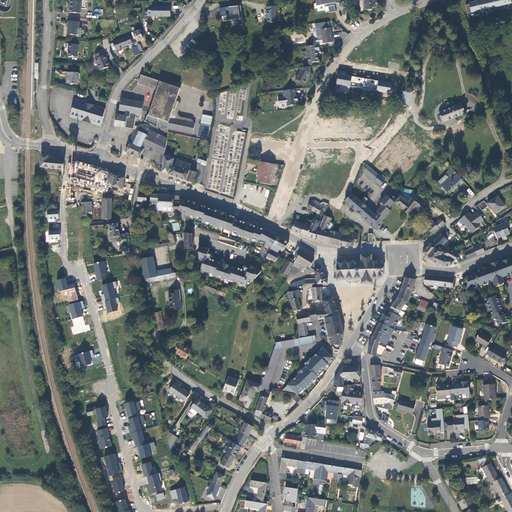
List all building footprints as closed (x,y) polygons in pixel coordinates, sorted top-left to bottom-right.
[(70,13),(81,14),(81,0),(70,0),(70,4),(66,4),(66,13),(70,13)] [(325,13),(336,11),(335,2),(341,1),(340,0),(313,0),(316,12),(325,11),(325,13)] [(364,0),(364,10),(367,10),(369,11),(371,11),(373,9),(373,7),(376,7),(375,0),(364,0)] [(479,11),(476,0),(472,0),(473,3),(468,4),(469,5),(465,6),(467,14),(470,13),(471,13),(474,13),(474,15),(479,14),(479,11)] [(476,0),(479,11),(482,11),(483,13),(488,12),(487,9),(484,0),(480,1),(479,0),(476,0)] [(496,10),(495,8),(493,0),(484,0),(487,9),(490,9),(491,11),(496,10)] [(501,0),(493,0),(495,8),(498,7),(499,10),(504,8),(501,0)] [(511,0),(501,0),(504,8),(509,7),(511,7),(511,0)] [(152,6),(151,16),(164,16),(164,14),(170,15),(170,6),(170,1),(165,1),(165,6),(152,6)] [(230,21),(231,26),(243,25),(241,5),(220,7),(221,22),(230,21)] [(268,7),(266,7),(266,11),(266,16),(266,23),(277,22),(276,10),(278,10),(277,6),(275,6),(268,7)] [(68,22),(67,35),(81,35),(81,28),(79,28),(79,22),(68,22)] [(321,29),(323,44),(332,42),(332,39),(332,34),(331,34),(330,28),(321,29)] [(143,39),(140,30),(133,32),(137,42),(143,39)] [(136,42),(133,34),(113,43),(116,50),(117,50),(131,44),(136,42)] [(251,36),(237,40),(239,49),(253,45),(251,36)] [(68,57),(78,57),(78,45),(68,44),(68,49),(68,57)] [(319,51),(318,44),(306,46),(306,50),(305,52),(305,56),(308,57),(308,63),(318,61),(317,51),(319,51)] [(135,56),(141,54),(140,52),(137,46),(133,47),(132,48),(134,52),(133,53),(134,56),(135,56)] [(104,55),(103,52),(94,55),(96,59),(95,59),(100,71),(109,67),(107,61),(108,60),(105,55),(104,55)] [(163,60),(158,68),(167,75),(173,67),(163,60)] [(310,72),(310,67),(300,68),(300,70),(295,79),(304,84),(307,78),(308,79),(311,74),(309,74),(310,72)] [(78,73),(68,72),(68,79),(66,79),(66,84),(78,84),(78,73)] [(349,93),(350,87),(390,93),(392,82),(338,74),(335,91),(349,93)] [(175,118),(172,116),(171,115),(173,109),(175,110),(178,102),(176,101),(180,88),(141,75),(138,84),(157,91),(148,115),(147,115),(145,121),(157,127),(158,122),(162,122),(161,125),(161,127),(163,128),(193,134),(195,124),(175,119),(175,118)] [(294,89),(283,91),(284,103),(286,102),(287,106),(297,105),(296,103),(298,103),(297,97),(295,97),(294,89)] [(401,104),(411,105),(412,91),(402,91),(401,104)] [(70,114),(101,124),(105,109),(75,99),(70,114)] [(439,112),(443,123),(466,114),(462,103),(439,112)] [(136,130),(138,127),(134,126),(136,119),(141,120),(141,115),(126,112),(125,116),(116,114),(114,125),(134,130),(134,129),(136,130)] [(69,117),(101,126),(101,124),(70,114),(69,117)] [(201,124),(212,126),(213,117),(203,115),(201,124)] [(130,142),(125,152),(139,159),(144,149),(145,147),(150,149),(149,150),(153,152),(153,151),(160,154),(164,156),(165,152),(167,139),(163,136),(155,133),(148,130),(149,128),(148,126),(145,125),(143,125),(142,126),(138,125),(138,127),(136,130),(130,142)] [(63,169),(64,160),(55,159),(53,159),(53,158),(48,157),(48,156),(42,154),(41,155),(41,167),(63,169)] [(191,165),(177,160),(175,167),(172,165),(174,159),(171,158),(164,156),(163,164),(161,172),(193,183),(196,172),(190,170),(191,165)] [(395,168),(400,174),(411,163),(406,158),(395,168)] [(260,173),(258,182),(271,184),(273,171),(277,172),(278,165),(260,162),(258,173),(260,173)] [(385,180),(366,164),(364,172),(380,186),(385,180)] [(460,186),(464,182),(451,168),(445,174),(445,175),(448,178),(441,185),(448,193),(458,183),(460,186)] [(125,178),(108,173),(108,185),(121,189),(125,178)] [(438,182),(441,185),(448,178),(445,175),(438,182)] [(361,203),(361,202),(351,193),(344,201),(357,212),(363,205),(361,203)] [(397,199),(390,193),(387,196),(386,195),(380,202),(383,204),(377,211),(378,212),(375,214),(376,216),(375,217),(367,209),(361,216),(376,229),(383,222),(382,220),(384,218),(385,218),(391,211),(388,209),(394,202),(397,199)] [(147,201),(147,195),(139,194),(136,210),(150,210),(150,202),(147,201)] [(157,210),(158,195),(151,194),(150,202),(150,210),(157,210)] [(180,196),(174,196),(158,195),(157,210),(162,211),(162,213),(165,213),(165,210),(173,211),(180,211),(180,202),(179,202),(180,199),(180,196)] [(400,196),(397,199),(394,202),(409,215),(415,209),(417,211),(420,210),(421,209),(423,211),(426,207),(418,200),(416,202),(412,198),(408,203),(400,196)] [(494,214),(505,207),(497,196),(487,203),(494,214)] [(111,220),(111,199),(103,199),(102,219),(103,219),(111,220)] [(225,215),(221,214),(220,212),(207,208),(207,207),(197,203),(196,204),(193,203),(192,202),(186,200),(185,201),(180,199),(179,202),(180,202),(180,211),(180,212),(185,214),(185,215),(188,216),(195,219),(195,218),(202,220),(202,221),(205,222),(204,223),(230,232),(231,231),(233,231),(233,233),(238,235),(237,236),(252,241),(253,239),(258,241),(265,230),(256,227),(252,225),(252,226),(249,225),(249,224),(235,219),(236,217),(225,214),(225,215)] [(319,206),(321,204),(315,200),(314,203),(311,210),(318,214),(321,208),(319,206)] [(484,201),(475,207),(479,213),(488,207),(484,201)] [(92,214),(91,202),(86,203),(81,203),(81,207),(84,206),(86,206),(86,213),(89,212),(89,214),(92,214)] [(357,212),(361,216),(367,209),(375,217),(376,216),(375,214),(361,202),(361,203),(363,205),(357,212)] [(330,222),(334,210),(327,206),(325,211),(323,216),(324,216),(318,231),(315,239),(322,241),(325,231),(326,231),(330,222)] [(59,210),(47,210),(47,222),(55,222),(55,219),(58,219),(59,210)] [(471,233),(485,220),(476,211),(472,215),(468,211),(456,223),(460,227),(463,224),(471,233)] [(307,219),(290,213),(287,218),(295,222),(291,230),(301,235),(307,219)] [(295,222),(287,218),(285,218),(281,226),(291,230),(295,222)] [(320,222),(313,219),(312,222),(307,219),(301,235),(315,239),(318,231),(316,230),(320,222)] [(445,223),(441,219),(435,224),(434,222),(424,229),(431,236),(445,223)] [(329,243),(331,232),(333,224),(330,222),(326,231),(325,231),(322,241),(329,243)] [(128,233),(119,235),(118,223),(109,224),(112,243),(120,242),(120,241),(129,240),(128,233)] [(493,228),(497,238),(509,234),(505,223),(493,228)] [(45,241),(60,242),(60,231),(46,230),(45,241)] [(449,234),(445,231),(431,243),(423,252),(428,257),(436,247),(438,249),(439,248),(448,241),(446,238),(449,234)] [(348,234),(341,232),(341,233),(331,232),(329,243),(339,245),(341,239),(350,241),(351,234),(350,234),(350,232),(349,232),(348,234)] [(356,243),(358,234),(350,232),(350,234),(351,234),(350,241),(341,239),(339,245),(346,247),(353,246),(353,242),(356,243)] [(456,244),(460,238),(452,232),(448,238),(456,244)] [(192,234),(184,233),(185,249),(193,249),(192,234)] [(289,243),(276,234),(274,234),(273,233),(263,248),(271,254),(274,250),(276,252),(280,247),(284,250),(289,243)] [(491,242),(495,239),(491,234),(487,237),(491,242)] [(229,272),(219,268),(221,263),(205,257),(205,256),(207,256),(209,249),(200,246),(198,249),(199,259),(204,261),(200,270),(215,275),(214,277),(229,281),(229,280),(245,286),(247,280),(252,282),(253,279),(255,279),(261,271),(256,270),(257,268),(250,265),(248,271),(231,266),(229,272)] [(442,252),(439,248),(438,249),(436,247),(428,257),(428,258),(434,262),(436,263),(442,255),(441,254),(442,252)] [(454,252),(449,249),(442,252),(441,254),(442,255),(448,258),(450,259),(454,252)] [(464,253),(467,259),(477,255),(474,249),(464,253)] [(314,260),(301,252),(296,260),(307,266),(310,268),(314,260)] [(458,263),(459,254),(454,252),(450,259),(448,258),(442,255),(436,263),(443,266),(451,265),(453,262),(458,263)] [(382,276),(382,274),(384,274),(384,264),(381,264),(381,263),(381,262),(380,261),(379,260),(378,260),(377,261),(377,260),(372,260),(372,255),(361,255),(361,260),(336,260),(336,266),(336,274),(336,280),(345,280),(361,279),(361,284),(372,284),(372,279),(378,279),(378,278),(380,278),(381,278),(381,277),(382,276)] [(156,272),(153,257),(141,260),(144,279),(157,276),(156,272)] [(511,265),(510,259),(502,261),(504,267),(506,266),(508,271),(510,270),(511,274),(511,273),(511,265)] [(280,273),(286,277),(293,265),(294,264),(293,264),(287,260),(280,273)] [(307,266),(296,260),(293,264),(294,264),(293,265),(304,272),(307,266)] [(105,261),(93,263),(97,281),(108,278),(105,261)] [(475,274),(469,276),(468,279),(467,288),(478,283),(479,285),(487,282),(487,283),(492,281),(494,286),(498,284),(499,285),(504,282),(502,277),(511,274),(510,270),(508,271),(506,266),(504,267),(502,261),(498,263),(498,261),(490,264),(491,266),(482,269),(474,272),(475,274)] [(314,279),(305,279),(296,282),(294,283),(290,285),(284,290),(277,298),(280,300),(287,293),(292,289),(298,285),(327,283),(321,268),(314,271),(316,279),(314,279)] [(172,273),(162,275),(157,276),(144,279),(145,283),(176,277),(175,273),(172,273)] [(443,277),(432,276),(425,277),(424,284),(453,288),(453,279),(443,277)] [(67,295),(69,302),(78,300),(74,283),(67,285),(65,278),(56,280),(59,292),(62,292),(63,296),(67,295)] [(415,279),(405,278),(400,293),(410,296),(413,288),(415,279)] [(101,285),(106,313),(118,311),(116,303),(119,303),(118,297),(115,298),(113,288),(117,287),(116,281),(101,285)] [(322,300),(321,287),(311,288),(313,302),(322,300)] [(182,309),(180,290),(171,291),(172,294),(168,294),(170,310),(182,309)] [(298,297),(296,290),(288,293),(293,312),(301,309),(298,297)] [(408,302),(410,296),(400,293),(399,298),(407,302),(408,302)] [(496,295),(486,299),(487,303),(484,304),(485,308),(502,302),(500,298),(500,299),(498,299),(497,297),(496,295)] [(339,315),(333,297),(322,300),(325,310),(296,315),(298,324),(299,324),(306,323),(325,319),(339,315)] [(407,302),(399,298),(398,297),(398,298),(391,308),(389,311),(397,315),(401,310),(402,309),(405,304),(407,302)] [(421,300),(418,306),(426,309),(428,303),(421,300)] [(83,301),(68,304),(73,326),(71,327),(72,334),(90,331),(89,324),(85,325),(81,309),(84,308),(83,301)] [(485,308),(487,312),(490,311),(492,315),(492,314),(502,311),(502,310),(501,307),(502,306),(503,306),(502,302),(485,308)] [(380,322),(393,329),(401,316),(399,316),(397,315),(389,311),(386,315),(384,314),(380,322)] [(493,318),(495,318),(498,325),(508,321),(507,317),(505,314),(505,313),(503,314),(502,311),(492,314),(493,318)] [(164,329),(161,312),(153,313),(157,331),(164,329)] [(343,334),(339,315),(325,319),(331,344),(341,346),(343,334)] [(393,329),(380,322),(372,338),(380,342),(386,345),(393,329)] [(308,337),(306,323),(299,324),(298,338),(308,337)] [(425,324),(415,358),(425,361),(435,327),(425,324)] [(448,340),(447,345),(457,347),(458,344),(459,344),(461,339),(460,338),(460,337),(463,330),(452,326),(448,340)] [(485,349),(491,339),(480,332),(475,340),(483,345),(482,347),(485,349)] [(269,386),(282,349),(311,344),(311,343),(313,342),(316,340),(315,336),(308,337),(298,338),(275,343),(276,344),(261,385),(260,389),(260,390),(269,390),(269,386)] [(380,342),(372,338),(369,345),(368,353),(376,356),(377,349),(380,342)] [(176,353),(186,359),(191,350),(181,345),(176,353)] [(448,367),(453,350),(442,347),(440,351),(440,352),(442,352),(438,364),(448,367)] [(491,347),(486,354),(490,356),(489,357),(501,364),(507,355),(494,348),(494,349),(491,347)] [(327,363),(332,358),(322,348),(305,365),(307,366),(283,390),(295,393),(296,394),(297,395),(303,390),(304,391),(320,375),(319,374),(328,364),(327,363)] [(92,350),(73,355),(77,369),(102,362),(100,353),(94,355),(92,350)] [(381,377),(380,371),(380,367),(379,366),(370,365),(371,376),(373,376),(372,387),(373,387),(373,391),(379,391),(380,387),(381,377)] [(360,378),(359,366),(347,367),(347,381),(347,382),(353,382),(353,378),(360,378)] [(347,381),(347,367),(343,367),(334,380),(334,387),(336,387),(335,398),(341,398),(342,392),(343,388),(343,383),(343,381),(347,381)] [(224,390),(234,393),(239,381),(228,377),(224,390)] [(260,389),(261,385),(247,380),(247,382),(241,399),(251,402),(255,390),(259,392),(260,390),(260,389)] [(460,383),(453,384),(453,385),(454,393),(454,395),(469,393),(468,381),(463,382),(463,383),(460,383)] [(450,385),(450,384),(442,385),(442,386),(436,387),(437,396),(445,395),(451,395),(450,394),(450,385)] [(484,400),(494,399),(493,389),(495,389),(494,384),(483,385),(484,400)] [(359,392),(353,391),(354,385),(353,385),(347,386),(343,388),(342,392),(341,398),(341,403),(362,405),(362,401),(363,393),(359,393),(359,392)] [(173,393),(185,401),(190,394),(178,386),(173,393)] [(391,395),(384,393),(384,392),(380,392),(373,393),(374,404),(375,404),(375,408),(382,407),(381,404),(385,404),(385,403),(383,413),(390,415),(396,392),(392,391),(391,395)] [(264,411),(270,393),(262,392),(254,415),(270,421),(273,415),(264,411)] [(295,401),(299,405),(303,401),(299,397),(295,401)] [(198,412),(204,404),(197,399),(191,407),(192,408),(198,412)] [(337,423),(339,401),(327,400),(325,422),(337,423)] [(397,409),(412,414),(415,404),(399,400),(397,409)] [(133,401),(125,403),(132,440),(127,441),(128,446),(137,447),(140,459),(152,456),(152,452),(156,451),(156,450),(154,441),(144,440),(141,424),(145,423),(143,414),(144,414),(144,410),(141,410),(139,402),(139,401),(135,402),(133,401)] [(212,410),(204,404),(198,412),(206,418),(212,410)] [(105,406),(93,408),(94,414),(96,414),(98,428),(106,426),(105,418),(107,417),(105,406)] [(488,420),(489,420),(488,406),(478,406),(479,421),(488,420)] [(362,418),(354,416),(353,423),(362,425),(362,418)] [(436,433),(441,433),(440,432),(439,421),(439,418),(433,419),(432,420),(432,423),(427,423),(428,433),(436,433)] [(460,433),(464,432),(463,420),(453,421),(454,430),(460,429),(460,433)] [(488,420),(479,421),(478,421),(479,431),(489,430),(488,420)] [(241,431),(248,436),(253,427),(245,422),(240,431),(241,431)] [(324,425),(305,423),(305,426),(303,426),(302,431),(304,431),(303,437),(313,438),(314,431),(316,431),(315,432),(323,434),(324,425)] [(199,437),(203,439),(210,428),(206,425),(199,437)] [(377,432),(367,429),(363,448),(366,448),(367,446),(368,444),(370,444),(372,438),(382,441),(383,436),(377,432)] [(244,443),(248,436),(241,431),(236,439),(244,443)] [(177,438),(169,432),(166,436),(170,448),(177,438)] [(303,437),(283,434),(280,438),(283,438),(282,441),(284,442),(302,444),(303,437)] [(187,454),(191,455),(196,447),(195,447),(200,440),(197,438),(187,454)] [(227,454),(234,459),(241,447),(231,441),(228,444),(230,446),(226,453),(227,454)] [(115,453),(103,457),(109,476),(123,472),(120,462),(118,463),(115,453)] [(228,468),(234,459),(227,454),(220,466),(224,468),(225,466),(228,468)] [(298,461),(282,458),(279,474),(280,479),(285,480),(286,475),(285,474),(287,466),(297,467),(295,476),(300,477),(300,473),(302,461),(298,461)] [(499,479),(491,463),(489,464),(487,460),(480,464),(482,468),(490,484),(492,482),(499,479)] [(306,462),(302,461),(300,473),(305,474),(306,469),(309,469),(315,470),(313,481),(320,482),(322,464),(306,462)] [(163,491),(160,473),(156,473),(155,467),(152,467),(151,462),(141,464),(144,477),(147,476),(150,493),(163,491)] [(335,466),(322,464),(320,482),(319,485),(324,485),(325,481),(326,481),(327,472),(334,473),(333,479),(337,479),(339,467),(335,466)] [(343,468),(339,467),(337,479),(341,480),(342,475),(348,476),(347,484),(353,485),(353,487),(358,487),(360,478),(354,477),(355,470),(355,469),(343,468)] [(486,485),(490,484),(482,468),(478,470),(486,485)] [(212,483),(220,486),(225,476),(217,472),(212,483)] [(510,494),(501,478),(499,479),(492,482),(501,498),(510,494)] [(121,479),(111,482),(114,494),(124,491),(121,479)] [(445,480),(456,501),(459,499),(448,479),(445,480)] [(256,502),(263,503),(264,499),(266,483),(251,480),(250,487),(258,488),(256,502)] [(375,482),(371,501),(387,505),(391,486),(375,482)] [(215,499),(220,486),(212,483),(210,487),(209,490),(207,496),(215,499)] [(169,491),(172,500),(177,499),(179,504),(189,501),(184,486),(169,491)] [(285,487),(284,501),(296,502),(298,488),(285,487)] [(511,511),(511,498),(510,494),(501,498),(507,511),(511,511)] [(118,511),(129,511),(126,498),(116,501),(118,511)] [(313,511),(314,511),(315,505),(319,505),(324,506),(325,500),(309,498),(306,511),(313,511)] [(458,502),(462,510),(468,506),(464,499),(458,502)] [(263,503),(256,502),(246,501),(245,506),(259,509),(258,511),(265,511),(267,504),(263,503)]
